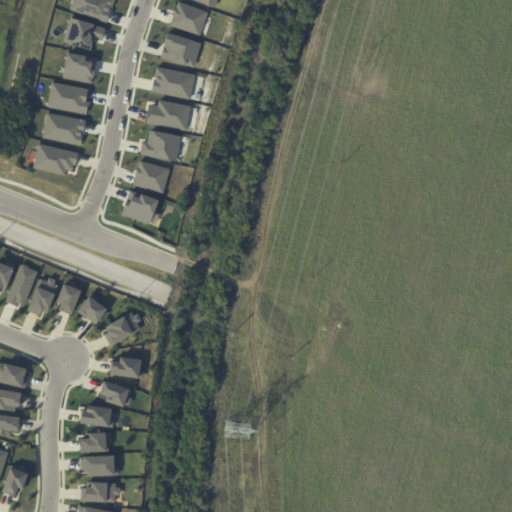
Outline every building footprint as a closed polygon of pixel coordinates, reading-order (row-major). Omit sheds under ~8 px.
[(73,0),(115,0),(108,23),(70,10),(73,0)] [(194,0),(218,0),(216,8),(194,0)] [(179,1),(208,12),(200,35),(170,25),(179,1)] [(72,17),(107,27),(103,41),(95,39),(92,49),(64,41),(72,17)] [(167,33),(202,43),(195,67),(160,57),(167,33)] [(69,52),(97,58),(92,83),(63,78),(69,52)] [(157,67),(195,74),(191,99),(153,92),(157,67)] [(53,81),(89,88),(87,102),(90,102),(88,114),(48,107),(53,81)] [(146,124),(187,131),(191,105),(159,100),(158,105),(149,104),(146,124)] [(47,112),(87,119),(82,145),(43,138),(47,112)] [(143,140),(148,141),(150,130),(182,136),(178,161),(140,154),(143,140)] [(79,153),(75,172),(66,170),(65,175),(33,168),(39,143),(79,153)] [(140,160),(171,169),(163,194),(133,184),(140,160)] [(142,198),(144,194),(161,200),(151,225),(122,214),(127,200),(132,201),(134,195),(142,198)] [(0,261),(8,264),(9,261),(17,264),(5,293),(1,292),(0,294),(0,261)] [(20,264),(38,271),(25,305),(17,301),(15,305),(6,302),(20,264)] [(40,277),(48,281),(49,276),(57,279),(55,284),(59,285),(49,312),(42,310),(40,316),(27,311),(40,277)] [(65,282),(84,289),(75,314),(60,308),(62,302),(58,301),(65,282)] [(79,311),(91,295),(110,308),(97,325),(79,311)] [(102,328),(132,312),(134,315),(138,313),(141,320),(138,322),(141,329),(111,345),(102,328)] [(108,356),(143,359),(142,370),(144,371),(143,378),(110,375),(111,363),(107,362),(108,356)] [(0,361),(30,368),(26,388),(0,382),(0,361)] [(106,381),(133,389),(130,397),(132,398),(130,404),(127,403),(126,407),(107,401),(108,396),(102,394),(106,381)] [(0,388),(25,392),(23,407),(17,406),(16,411),(0,409),(0,388)] [(89,405),(114,408),(112,418),(115,419),(114,427),(82,423),(84,410),(89,411),(89,405)] [(0,414),(22,416),(21,432),(12,431),(12,435),(0,433),(0,414)] [(83,439),(91,438),(91,433),(108,432),(108,436),(112,436),(112,443),(108,443),(108,451),(84,452),(83,439)] [(0,449),(9,452),(0,477),(0,449)] [(81,456),(116,455),(117,466),(119,466),(119,475),(85,476),(85,469),(81,470),(81,456)] [(11,467),(31,473),(24,492),(17,490),(15,496),(3,491),(11,467)] [(93,487),(93,482),(117,482),(117,487),(121,487),(120,495),(116,494),(115,502),(82,501),(82,486),(93,487)]
